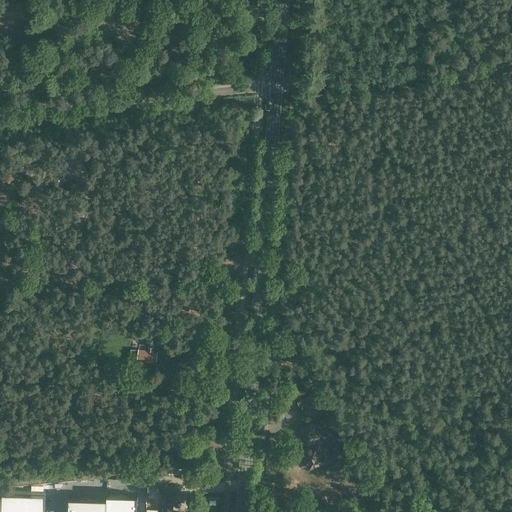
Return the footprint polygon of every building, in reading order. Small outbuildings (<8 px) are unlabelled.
[(26,3),(3,2),(2,17),(25,17),(26,3)] [(143,15),(121,7),(116,21),(137,29),(143,15)] [(131,349),(130,359),(138,360),(155,363),(157,352),(153,351),(153,347),(149,346),(148,351),(131,349)] [(313,423),(300,430),(307,446),(319,440),(321,439),(313,423)] [(309,448),(302,451),(310,468),(325,460),(317,445),(321,443),(319,440),(307,446),(309,448)] [(339,445),(334,448),(337,455),(342,453),(339,445)] [(0,511),(44,511),(46,493),(2,491),(2,493),(0,493),(0,511)] [(172,511),(174,492),(163,491),(163,498),(164,498),(162,511),(172,511)] [(107,496),(106,511),(137,511),(138,493),(107,492),(106,496),(107,496)] [(68,495),(67,511),(106,511),(107,496),(106,496),(68,495)]
